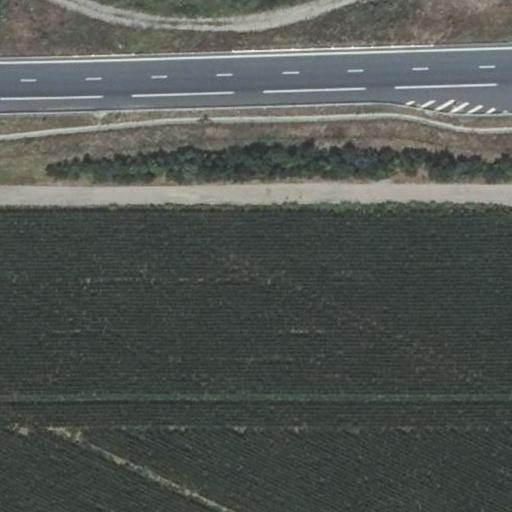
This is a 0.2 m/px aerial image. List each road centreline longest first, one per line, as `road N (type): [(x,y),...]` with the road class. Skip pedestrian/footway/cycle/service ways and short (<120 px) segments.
road 1 (motorway): [(0,80),(511,67)]
road 2 (track): [(511,185),(0,191)]
road 3 (track): [(327,0),(188,26),(66,0)]
